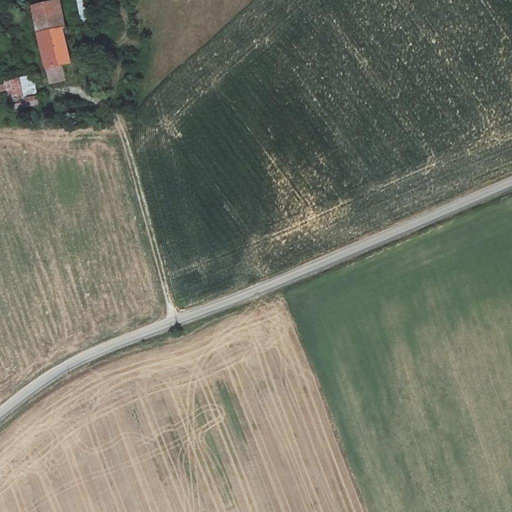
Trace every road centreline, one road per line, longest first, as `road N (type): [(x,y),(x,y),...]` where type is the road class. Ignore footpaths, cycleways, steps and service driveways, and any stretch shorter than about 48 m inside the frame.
road 1 (unclassified): [(173,322),(511,181)]
road 2 (unclassified): [(0,412),(59,368),(173,322)]
road 3 (residential): [(173,322),(128,154)]
